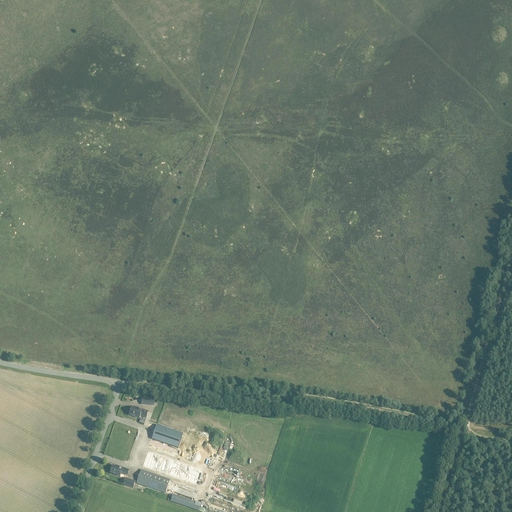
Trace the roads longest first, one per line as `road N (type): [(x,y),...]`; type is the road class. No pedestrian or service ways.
road 1 (track): [(119,382),(376,410),(456,432)]
road 2 (unclassified): [(75,511),(119,382),(0,362)]
road 3 (track): [(464,426),(511,257)]
